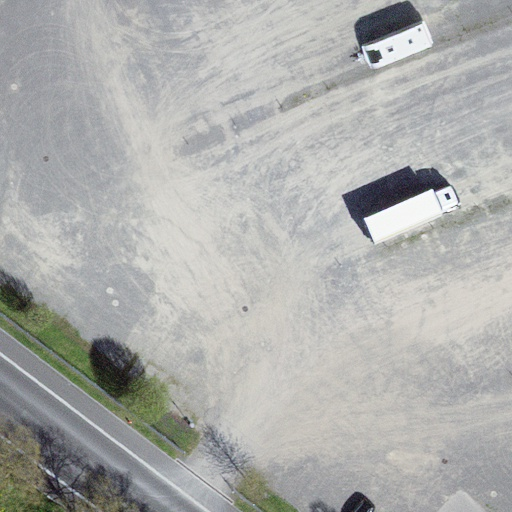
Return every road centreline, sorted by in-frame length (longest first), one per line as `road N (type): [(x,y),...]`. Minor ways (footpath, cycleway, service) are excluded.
road 1 (unknown): [(511,79),(184,203)]
road 2 (unknown): [(421,428),(184,203)]
road 3 (secondary): [(0,405),(141,511)]
road 4 (unknown): [(264,0),(110,64)]
road 5 (unknown): [(184,203),(110,64)]
road 6 (unknown): [(511,511),(421,428)]
